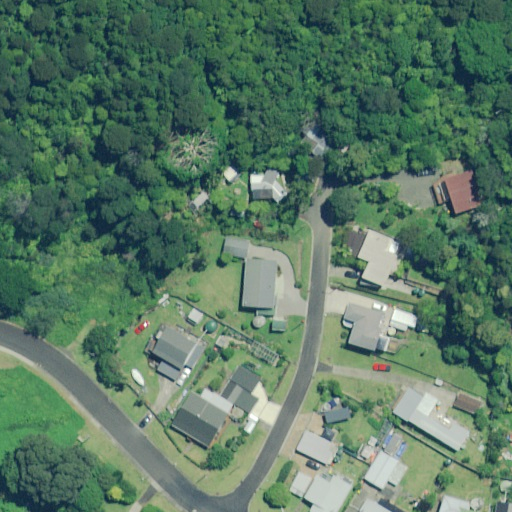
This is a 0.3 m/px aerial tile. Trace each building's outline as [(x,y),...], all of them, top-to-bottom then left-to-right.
[(353,144),(316,120),(301,143),(329,160),(335,150),(345,156),(353,144)] [(481,206),(471,171),(447,178),(456,213),(481,206)] [(281,184),(280,172),(254,173),(255,198),(272,198),(280,204),(290,192),(281,184)] [(210,198),(205,190),(192,199),(197,207),(210,198)] [(402,243),(369,231),(360,257),(371,261),(364,277),(386,286),(402,243)] [(250,241),(226,237),(223,254),(248,258),(250,241)] [(278,261),(246,260),(244,306),(276,307),(278,261)] [(384,313),(350,304),(344,323),(354,326),(350,342),(387,353),(391,338),(384,336),(387,324),(382,322),(384,313)] [(204,314),(194,308),(188,317),(198,323),(204,314)] [(419,316),(396,309),(391,326),(406,330),(408,325),(415,327),(419,316)] [(286,331),(287,320),(271,320),(271,330),(286,331)] [(199,344),(170,326),(154,352),(164,358),(159,368),(177,379),(199,344)] [(214,440),(234,406),(250,415),(260,397),(232,381),(222,398),(197,384),(177,418),(214,440)] [(425,397),(409,387),(395,412),(460,450),(471,431),(444,415),(449,406),(427,393),(425,397)] [(485,401),(459,392),(454,408),(479,417),(485,401)] [(333,443),(308,430),(298,449),(327,465),(334,452),(329,450),(333,443)] [(402,438),(393,432),(384,448),(393,454),(402,438)] [(408,468),(382,452),(366,478),(384,488),(389,479),(398,485),(408,468)] [(313,478),(300,472),(292,487),(305,493),(313,478)] [(331,482),(319,475),(306,498),(315,503),(311,511),(312,511),(338,511),(354,486),(335,475),(331,482)] [(472,503),(448,496),(442,511),(476,511),(470,510),(472,503)] [(392,511),(368,497),(359,511),(392,511)] [(511,511),(511,503),(498,501),(495,511),(511,511)]
